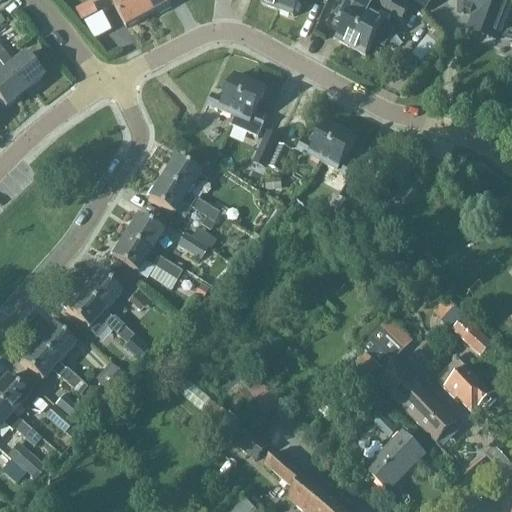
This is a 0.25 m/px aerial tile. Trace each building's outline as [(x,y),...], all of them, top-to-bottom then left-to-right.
[(110,0),(114,6),(113,6),(126,29),(148,17),(138,0),(110,0)] [(138,0),(148,17),(170,5),(166,0),(138,0)] [(263,0),(261,6),(277,12),(282,0),(263,0)] [(282,0),(277,12),(293,19),(300,0),(282,0)] [(374,5),(376,0),(363,0),(362,2),(357,0),(347,0),(335,22),(343,26),(335,41),(350,49),(374,5)] [(401,23),(408,8),(394,0),(393,0),(376,0),(350,49),(365,57),(383,24),(377,21),(382,12),(401,23)] [(406,0),(422,15),(434,2),(431,0),(406,0)] [(464,0),(460,12),(477,18),(471,32),(477,34),(477,35),(493,41),(495,41),(497,37),(502,39),(511,43),(511,4),(506,2),(504,1),(500,0),(464,0)] [(91,3),(75,11),(81,22),(96,14),(91,3)] [(22,55),(11,64),(0,50),(0,66),(4,71),(23,94),(42,79),(22,55)] [(0,104),(5,110),(23,94),(4,71),(0,66),(0,104)] [(234,119),(249,84),(233,77),(223,101),(211,96),(207,107),(234,119)] [(249,84),(234,119),(229,129),(257,141),(266,120),(254,115),(265,90),(249,84)] [(322,165),(341,132),(326,123),(312,147),(302,141),(296,150),(322,165)] [(266,132),(255,157),(268,163),(279,138),(266,132)] [(348,180),(354,170),(343,164),(356,140),(341,132),(322,165),(348,180)] [(280,172),(289,150),(279,145),(269,168),(280,172)] [(185,196),(198,176),(173,160),(160,180),(185,196)] [(194,201),(185,196),(160,180),(147,201),(172,217),(172,216),(179,220),(187,208),(201,217),(207,207),(195,199),(194,201)] [(280,180),(264,181),(264,193),(281,192),(280,180)] [(317,211),(314,215),(332,230),(335,226),(335,225),(336,225),(351,206),(340,198),(339,196),(334,203),(328,198),(317,211)] [(213,223),(217,217),(219,214),(207,207),(201,217),(204,219),(214,225),(214,224),(213,223)] [(148,255),(161,234),(136,218),(123,239),(148,255)] [(209,232),(214,225),(204,219),(199,227),(209,232)] [(207,249),(191,238),(185,235),(177,247),(200,262),(207,249)] [(123,239),(109,259),(135,276),(142,264),(153,271),(155,268),(164,274),(170,265),(158,257),(156,260),(148,255),(123,239)] [(176,282),(180,275),(182,272),(170,265),(164,274),(176,282)] [(97,275),(81,293),(104,313),(105,312),(119,296),(120,295),(107,283),(97,275)] [(200,287),(193,297),(202,303),(208,293),(200,287)] [(81,293),(65,312),(87,332),(97,341),(108,329),(112,332),(116,335),(123,327),(120,325),(105,312),(104,313),(81,293)] [(449,332),(461,319),(444,302),(431,316),(449,332)] [(464,321),(451,334),(462,343),(474,330),(464,321)] [(58,365),(59,364),(74,347),(52,327),(35,345),(58,365)] [(123,327),(116,335),(126,345),(132,338),(133,337),(123,327)] [(381,327),(358,349),(364,356),(379,373),(381,374),(374,381),(377,385),(435,445),(456,425),(417,385),(394,361),(405,351),(381,327)] [(126,345),(122,349),(141,365),(150,354),(132,338),(126,345)] [(65,370),(59,364),(58,365),(35,345),(19,364),(41,384),(52,372),(69,388),(77,379),(66,369),(65,370)] [(357,395),(379,373),(364,356),(341,378),(357,395)] [(491,398),(479,385),(457,361),(437,380),(445,389),(443,391),(453,402),(455,400),(470,416),(479,408),(484,414),(495,405),(490,399),(491,398)] [(127,382),(109,365),(95,380),(114,397),(127,382)] [(194,398),(201,385),(183,374),(176,387),(194,398)] [(0,405),(13,416),(29,398),(6,378),(0,384),(0,405)] [(77,379),(69,388),(81,398),(89,389),(77,379)] [(249,392),(244,385),(239,379),(224,391),(239,410),(243,407),(257,426),(268,417),(281,407),(263,382),(249,392)] [(54,407),(73,422),(81,412),(62,397),(54,407)] [(201,416),(216,429),(228,417),(213,403),(201,416)] [(20,423),(13,416),(0,405),(0,429),(3,426),(14,435),(16,433),(24,440),(31,431),(21,422),(20,423)] [(44,418),(64,436),(73,425),(53,407),(44,418)] [(325,409),(319,415),(327,422),(333,416),(325,409)] [(231,442),(244,428),(229,414),(228,417),(216,429),(231,442)] [(267,448),(244,428),(231,442),(254,462),(267,448)] [(31,431),(24,440),(34,448),(41,440),(31,431)] [(387,492),(423,456),(402,435),(366,471),(387,492)] [(46,471),(18,446),(7,459),(34,483),(46,471)] [(342,511),(322,494),(275,453),(264,465),(295,492),(287,501),(299,511),(342,511)] [(10,463),(2,472),(22,489),(30,480),(10,463)]
